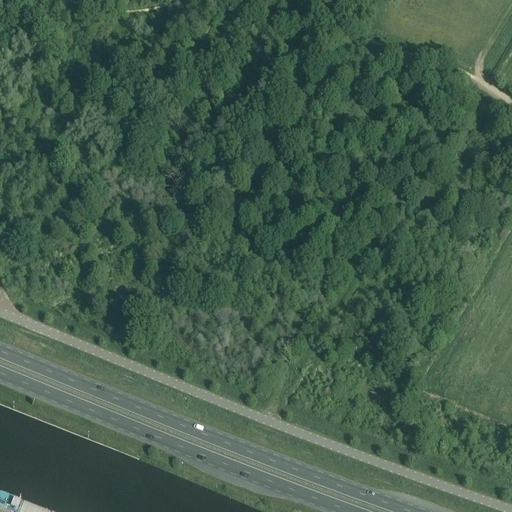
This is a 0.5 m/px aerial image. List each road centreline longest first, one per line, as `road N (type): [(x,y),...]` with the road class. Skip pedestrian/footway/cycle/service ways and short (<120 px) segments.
road 1 (unclassified): [(0,312),(511,510)]
road 2 (trunk): [(413,511),(0,350)]
road 3 (trunk): [(0,375),(353,511)]
